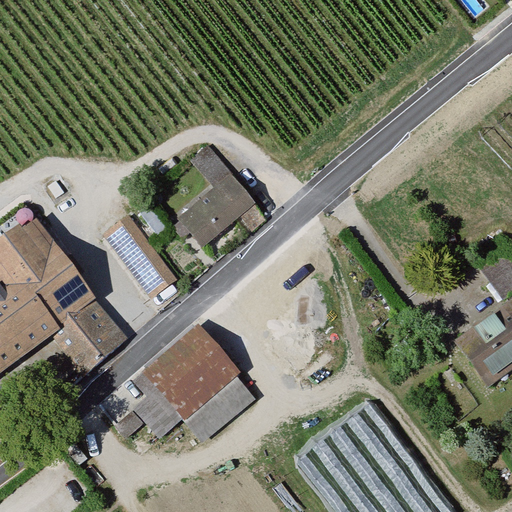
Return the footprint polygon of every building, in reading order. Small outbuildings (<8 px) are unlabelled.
[(253,237),(273,219),(209,150),(191,166),(213,190),(177,223),(203,252),(238,220),(253,237)] [(153,299),(180,278),(130,214),(103,235),(153,299)] [(511,268),(497,247),(474,264),(502,304),(511,296),(511,268)] [(13,276),(0,285),(0,371),(54,333),(13,276)] [(91,303),(54,333),(85,372),(122,342),(91,303)] [(511,371),(511,305),(510,303),(452,344),(485,390),(511,371)] [(239,375),(196,325),(139,372),(156,392),(136,408),(163,439),(239,375)] [(461,511),(373,403),(301,461),(342,511),(461,511)]
